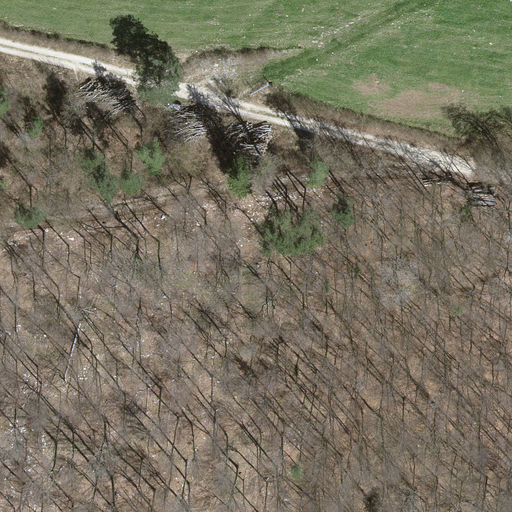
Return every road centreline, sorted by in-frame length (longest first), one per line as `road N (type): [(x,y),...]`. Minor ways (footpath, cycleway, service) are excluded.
road 1 (track): [(0,41),(511,178)]
road 2 (track): [(484,172),(371,169),(253,180),(0,221)]
road 3 (track): [(197,96),(286,66),(427,0)]
